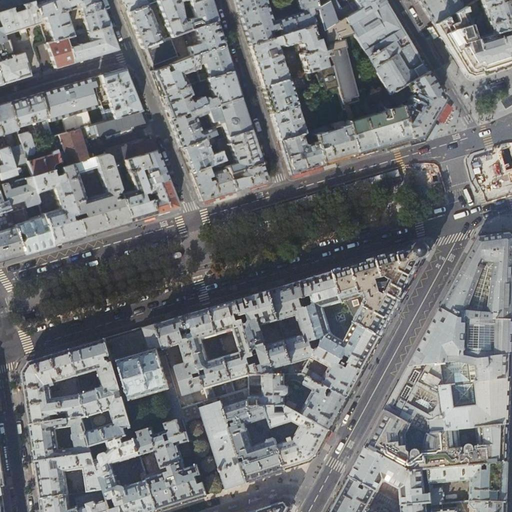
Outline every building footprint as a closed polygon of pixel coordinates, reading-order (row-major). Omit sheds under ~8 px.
[(31,0),(0,0),(0,11),(12,8),(22,5),(32,2),(31,0)] [(96,0),(46,0),(33,5),(37,18),(43,16),(63,11),(68,10),(67,8),(75,5),(76,7),(78,7),(97,2),(96,0)] [(121,0),(126,12),(146,5),(155,2),(159,0),(121,0)] [(178,2),(183,1),(182,0),(159,0),(155,2),(170,37),(188,30),(187,22),(183,23),(181,19),(178,2)] [(215,21),(208,0),(198,0),(188,3),(193,16),(186,19),(187,22),(188,30),(189,30),(215,21)] [(233,0),(237,13),(238,13),(242,26),(248,45),(248,46),(271,38),(270,32),(277,30),(279,36),(310,26),(313,25),(311,17),(311,16),(312,15),(313,14),(313,12),(312,10),(316,10),(315,8),(313,0),(233,0)] [(328,0),(326,2),(315,8),(316,10),(321,31),(344,18),(374,0),(328,0)] [(400,29),(383,0),(374,0),(344,18),(356,41),(367,60),(405,37),(400,29)] [(417,0),(428,17),(432,24),(469,2),(467,0),(417,0)] [(511,12),(508,0),(467,0),(469,2),(480,37),(488,34),(488,35),(511,27),(511,12)] [(33,5),(32,2),(22,5),(23,10),(13,13),(12,8),(0,11),(0,24),(1,26),(0,26),(0,84),(29,76),(23,53),(12,56),(8,40),(6,41),(4,34),(39,23),(37,18),(33,5)] [(99,7),(97,2),(78,7),(84,26),(82,27),(83,30),(78,32),(79,34),(86,32),(108,26),(102,10),(101,7),(99,7)] [(480,37),(469,2),(432,24),(440,37),(439,37),(442,41),(446,48),(461,72),(471,76),(498,67),(511,62),(511,27),(488,35),(488,34),(480,37)] [(146,5),(126,12),(134,30),(141,49),(143,47),(160,41),(157,33),(158,32),(157,29),(156,30),(146,5)] [(71,36),(63,11),(43,16),(51,42),(71,36)] [(344,18),(321,31),(325,47),(327,54),(343,50),(343,49),(356,41),(344,18)] [(219,33),(215,21),(189,30),(190,32),(191,33),(194,32),(198,44),(187,47),(189,56),(194,55),(223,46),(219,33)] [(117,50),(108,26),(86,32),(89,43),(68,49),(66,41),(72,39),(71,36),(51,42),(45,44),(54,69),(101,54),(117,50)] [(310,26),(279,36),(271,38),(248,46),(254,67),(261,86),(286,78),(276,46),(279,45),(282,46),(295,42),(296,42),(297,43),(298,43),(299,44),(302,53),(300,54),(299,54),(299,55),(299,56),(304,73),(316,69),(330,65),(327,54),(325,47),(319,48),(317,39),(315,40),(310,26)] [(160,41),(143,47),(148,59),(150,65),(176,55),(169,37),(160,41)] [(382,84),(388,94),(426,71),(416,55),(405,37),(367,60),(382,84)] [(226,54),(223,46),(194,55),(196,67),(198,66),(198,65),(203,63),(206,72),(200,74),(199,71),(197,72),(198,81),(205,79),(231,71),(226,54)] [(343,50),(327,54),(330,65),(337,92),(341,105),(356,100),(343,50)] [(194,55),(189,56),(167,65),(169,70),(165,72),(162,67),(150,71),(157,90),(160,96),(186,86),(183,79),(182,79),(181,79),(180,75),(196,68),(196,67),(194,55)] [(511,68),(511,62),(498,67),(499,72),(511,68)] [(330,65),(316,69),(323,91),(328,89),(330,95),(337,92),(330,65)] [(92,77),(106,121),(138,111),(140,111),(131,89),(123,68),(103,74),(92,77)] [(235,84),(231,71),(205,79),(211,96),(213,95),(214,98),(207,100),(207,99),(206,98),(205,98),(201,99),(203,105),(204,108),(239,97),(235,84)] [(405,108),(399,107),(408,139),(419,135),(428,121),(429,118),(430,116),(442,98),(426,71),(388,94),(392,99),(398,107),(409,99),(410,99),(405,108)] [(286,78),(261,86),(267,106),(269,114),(295,105),(298,104),(297,99),(294,100),(286,78)] [(388,94),(382,84),(378,87),(381,97),(385,111),(399,107),(398,107),(392,99),(388,94)] [(186,86),(160,96),(159,97),(164,108),(168,119),(203,105),(201,99),(200,98),(191,101),(192,102),(190,103),(189,102),(188,101),(186,97),(188,96),(189,94),(186,86)] [(27,96),(7,103),(15,127),(31,123),(32,125),(34,124),(34,122),(46,119),(37,93),(27,96)] [(244,111),(239,97),(204,108),(206,114),(207,115),(217,112),(220,120),(217,121),(218,124),(221,123),(223,129),(213,133),(214,136),(216,141),(220,140),(225,138),(249,130),(244,111)] [(385,111),(381,97),(376,98),(381,112),(385,111)] [(446,105),(442,98),(430,116),(437,121),(446,105)] [(0,104),(0,132),(1,134),(16,130),(15,127),(7,103),(0,104)] [(341,107),(345,120),(344,120),(345,123),(354,120),(352,116),(356,114),(353,104),(341,107)] [(206,114),(204,108),(203,105),(168,119),(177,141),(179,148),(214,136),(213,133),(211,128),(200,132),(195,118),(206,114)] [(295,105),(269,114),(272,121),(278,141),(299,134),(304,133),(295,105)] [(345,123),(353,155),(381,147),(408,139),(399,107),(385,111),(381,112),(354,120),(345,123)] [(143,122),(138,111),(106,121),(94,124),(97,136),(143,122)] [(311,131),(315,142),(321,165),(337,160),(353,155),(345,123),(344,120),(330,125),(331,131),(323,133),(322,127),(311,131)] [(419,135),(408,139),(409,141),(426,136),(430,133),(435,125),(428,121),(419,135)] [(91,136),(88,126),(51,137),(55,150),(59,162),(61,167),(87,159),(81,139),(91,136)] [(254,145),(249,130),(225,138),(229,150),(224,151),(220,140),(216,141),(216,143),(220,152),(222,160),(230,158),(232,159),(233,163),(224,166),(227,174),(234,171),(242,169),(260,163),(254,145)] [(28,132),(17,135),(20,144),(24,156),(32,154),(34,151),(28,132)] [(299,134),(278,141),(283,157),(289,174),(305,170),(321,165),(315,142),(305,145),(302,144),(299,134)] [(216,143),(216,141),(214,136),(179,148),(184,161),(189,173),(206,167),(213,164),(222,161),(222,160),(220,152),(214,154),(214,153),(209,155),(205,147),(216,143)] [(151,139),(105,153),(107,157),(109,164),(133,157),(155,150),(151,139)] [(20,144),(5,149),(11,166),(26,162),(26,161),(24,156),(20,144)] [(0,179),(13,175),(11,166),(5,149),(5,147),(0,148),(0,179)] [(48,154),(26,161),(26,162),(31,177),(51,170),(52,170),(51,168),(53,164),(59,162),(55,150),(49,152),(49,153),(48,154)] [(161,164),(155,150),(133,157),(136,164),(141,163),(142,168),(138,169),(143,185),(166,179),(162,167),(161,164)] [(40,210),(42,217),(51,245),(62,242),(99,231),(128,222),(119,194),(109,164),(107,157),(102,154),(87,159),(61,167),(57,168),(58,173),(61,173),(62,174),(53,176),(51,170),(31,177),(30,177),(34,193),(51,188),(58,209),(51,211),(50,208),(48,207),(40,210)] [(146,194),(143,185),(138,169),(136,164),(133,157),(109,164),(119,194),(128,222),(141,218),(154,215),(149,200),(146,194)] [(222,161),(213,164),(215,170),(216,169),(217,171),(209,174),(206,167),(189,173),(192,179),(200,201),(233,191),(227,174),(224,166),(222,161)] [(266,181),(260,163),(242,169),(243,172),(242,173),(241,173),(240,174),(240,176),(239,176),(239,177),(236,178),(234,171),(227,174),(233,191),(250,186),(266,181)] [(30,177),(25,178),(27,184),(9,190),(7,183),(0,184),(0,185),(5,201),(6,205),(23,199),(26,205),(37,202),(34,193),(30,177)] [(172,193),(166,179),(143,185),(146,194),(149,193),(150,195),(153,194),(154,198),(149,200),(154,215),(178,208),(172,193)] [(22,209),(8,212),(21,254),(47,246),(51,245),(42,217),(26,221),(22,209)] [(8,212),(7,210),(0,212),(0,260),(3,259),(17,255),(21,254),(8,212)] [(396,388),(384,410),(428,433),(509,424),(509,410),(510,388),(511,366),(511,339),(511,332),(511,233),(510,231),(495,234),(484,236),(479,236),(428,329),(414,356),(407,369),(396,388)] [(416,245),(414,247),(396,252),(352,265),(333,271),(347,320),(381,338),(424,259),(425,258),(427,256),(428,254),(429,253),(429,251),(428,249),(428,247),(427,246),(426,245),(425,244),(423,243),(421,243),(419,243),(417,244),(416,245)] [(319,275),(300,281),(317,340),(319,344),(317,345),(319,347),(347,362),(350,363),(363,371),(372,354),(381,338),(347,320),(333,271),(319,275)] [(283,286),(269,290),(279,320),(281,328),(282,328),(284,327),(284,326),(284,325),(282,319),(296,315),(297,320),(298,321),(299,321),(303,335),(285,340),(295,374),(302,374),(305,368),(310,357),(315,350),(312,348),(310,342),(317,340),(300,281),(283,286)] [(253,295),(235,300),(259,375),(274,375),(273,369),(288,365),(289,374),(295,374),(285,340),(266,345),(260,326),(279,320),(269,290),(253,295)] [(224,357),(232,381),(248,376),(248,375),(259,375),(235,300),(223,304),(209,308),(217,335),(233,331),(240,352),(224,357)] [(196,312),(182,316),(200,373),(201,377),(205,390),(209,401),(220,397),(235,392),(232,381),(224,357),(208,362),(202,340),(217,335),(209,308),(196,312)] [(195,379),(193,375),(200,373),(182,316),(170,320),(155,324),(163,350),(180,345),(186,363),(175,367),(184,396),(205,390),(201,377),(195,379)] [(129,332),(104,339),(124,402),(165,390),(174,421),(177,420),(182,419),(184,418),(181,409),(180,405),(163,350),(155,324),(129,332)] [(133,433),(124,402),(104,339),(87,344),(70,349),(78,376),(81,394),(87,416),(82,418),(89,446),(106,441),(132,433),(133,433)] [(315,349),(315,350),(310,357),(329,368),(323,379),(305,368),(302,374),(348,399),(352,391),(355,384),(359,377),(363,371),(350,363),(347,368),(344,366),(347,362),(319,347),(315,349)] [(56,382),(78,376),(70,349),(49,356),(28,362),(22,372),(25,397),(29,425),(54,421),(53,415),(64,413),(65,416),(68,415),(69,419),(82,417),(82,418),(87,416),(81,394),(53,398),(51,390),(57,389),(56,382)] [(249,396),(249,406),(264,406),(284,406),(284,396),(289,395),(288,386),(284,386),(284,383),(286,383),(289,380),(296,380),(314,391),(301,415),(330,431),(339,415),(348,399),(302,374),(295,374),(289,374),(274,375),(259,375),(248,375),(248,376),(249,385),(262,385),(263,395),(249,396)] [(249,388),(235,392),(220,397),(227,421),(232,420),(233,424),(234,425),(236,424),(237,427),(232,428),(231,424),(228,425),(247,482),(265,476),(285,470),(277,445),(275,440),(274,440),(273,439),(267,440),(267,442),(253,447),(245,424),(267,417),(264,406),(249,406),(249,396),(249,388)] [(220,397),(209,401),(211,406),(204,409),(203,408),(202,409),(227,489),(234,486),(247,482),(228,425),(227,421),(220,397)] [(186,408),(181,409),(184,418),(182,419),(186,431),(189,430),(187,422),(186,422),(184,419),(199,414),(196,405),(186,408)] [(284,406),(264,406),(267,417),(271,429),(292,422),(300,426),(293,440),(292,440),(291,437),(287,439),(288,442),(277,445),(285,470),(310,462),(316,457),(322,446),(327,437),(330,431),(301,415),(284,406)] [(509,424),(428,433),(384,410),(375,428),(365,446),(411,471),(423,469),(429,469),(507,462),(508,444),(509,424)] [(82,418),(82,417),(69,419),(54,421),(29,425),(32,443),(35,462),(92,453),(89,446),(82,418)] [(177,420),(174,421),(164,424),(166,432),(154,435),(152,428),(133,433),(132,433),(140,456),(154,451),(156,448),(159,450),(157,454),(162,469),(167,468),(169,472),(147,479),(158,511),(181,504),(207,495),(197,465),(186,469),(179,445),(190,442),(186,433),(182,434),(177,420)] [(109,450),(107,453),(106,452),(105,452),(104,452),(101,453),(100,454),(99,455),(99,456),(99,458),(94,459),(103,489),(111,511),(155,511),(158,511),(147,479),(145,472),(143,472),(141,473),(141,474),(140,474),(140,476),(142,481),(125,487),(124,486),(122,485),(121,485),(120,485),(118,486),(112,464),(140,456),(132,433),(106,441),(109,450)] [(425,493),(423,469),(411,471),(365,446),(357,460),(348,476),(378,491),(384,481),(400,489),(401,504),(403,505),(426,503),(431,503),(431,493),(425,493)] [(92,453),(35,462),(37,478),(40,498),(69,494),(65,471),(84,469),(87,491),(103,489),(94,459),(92,453)] [(507,480),(507,462),(429,469),(430,483),(465,480),(470,480),(470,501),(506,502),(507,480)] [(366,511),(378,491),(348,476),(347,478),(338,496),(328,511),(366,511)] [(431,493),(431,503),(432,505),(438,504),(444,504),(443,486),(430,487),(431,493)] [(111,511),(103,489),(87,491),(73,494),(79,511),(111,511)] [(69,494),(40,498),(42,511),(79,511),(73,494),(69,494)] [(505,511),(506,502),(470,501),(469,501),(469,504),(474,509),(476,510),(475,511),(505,511)] [(251,511),(286,511),(288,507),(284,502),(266,507),(251,511)] [(426,511),(426,503),(403,505),(401,504),(397,502),(395,506),(397,507),(401,505),(401,511),(426,511)]
